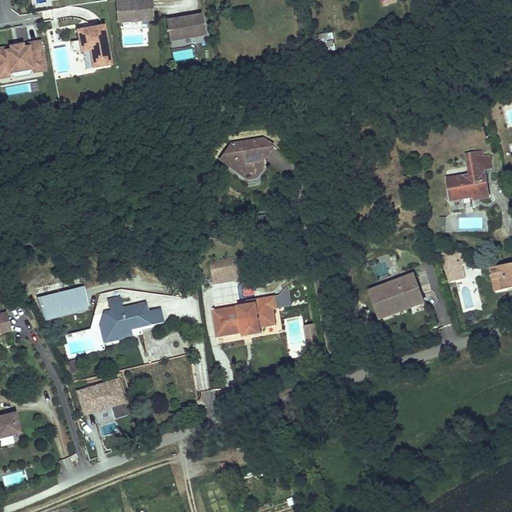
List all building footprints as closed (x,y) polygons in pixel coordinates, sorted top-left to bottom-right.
[(151,19),(149,0),(137,0),(134,0),(134,3),(130,3),(130,1),(115,2),(116,22),(151,19)] [(204,34),(200,14),(165,21),(169,40),(204,34)] [(109,64),(102,26),(75,31),(77,40),(70,42),(69,43),(69,45),(69,47),(69,49),(71,51),(72,53),(81,51),(88,50),(91,67),(109,64)] [(332,32),(316,35),(319,54),(335,51),(332,32)] [(27,48),(23,49),(8,51),(4,52),(4,51),(0,49),(0,78),(6,77),(8,74),(8,73),(10,73),(29,69),(31,69),(31,70),(35,72),(41,71),(43,68),(39,42),(26,44),(27,48)] [(91,67),(88,50),(81,51),(84,69),(91,67)] [(28,75),(29,73),(29,69),(10,73),(10,77),(13,78),(28,75)] [(263,139),(229,143),(218,162),(231,171),(234,167),(249,177),(252,170),(259,175),(265,167),(262,165),(265,161),(274,147),(263,139)] [(470,176),(447,180),(450,200),(473,196),(479,195),(479,199),(489,198),(485,169),(491,168),(489,156),(482,157),(481,152),(467,154),(470,176)] [(234,167),(231,171),(248,181),(257,180),(259,175),(252,170),(249,177),(234,167)] [(444,256),(451,282),(465,278),(463,270),(461,271),(459,266),(466,264),(462,252),(456,254),(455,250),(441,254),(442,256),(444,256)] [(444,256),(442,256),(449,282),(451,282),(444,256)] [(251,258),(212,265),(216,285),(238,281),(239,283),(255,280),(251,258)] [(511,263),(494,267),(496,278),(504,276),(506,288),(511,287),(511,263)] [(380,318),(424,302),(420,291),(417,293),(415,289),(419,288),(414,275),(370,291),(380,318)] [(504,276),(496,278),(499,290),(506,288),(504,276)] [(83,288),(38,299),(43,320),(88,309),(83,288)] [(120,298),(108,300),(111,312),(98,315),(104,342),(131,336),(129,330),(169,321),(165,307),(148,311),(146,303),(123,309),(120,298)] [(250,306),(215,312),(220,339),(245,335),(246,339),(265,335),(264,330),(280,327),(277,311),(280,310),(278,298),(258,301),(259,305),(250,306)] [(86,322),(88,329),(97,327),(95,320),(86,322)] [(86,322),(78,324),(80,331),(88,329),(86,322)] [(318,327),(307,328),(312,356),(323,354),(318,327)] [(118,379),(76,390),(83,416),(125,405),(118,379)] [(0,437),(19,433),(14,411),(0,414),(0,437)]
